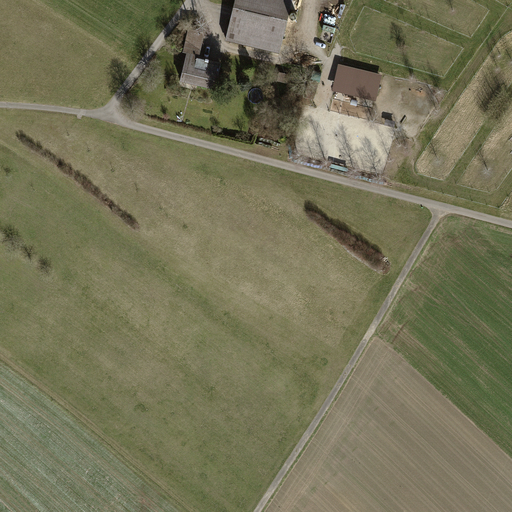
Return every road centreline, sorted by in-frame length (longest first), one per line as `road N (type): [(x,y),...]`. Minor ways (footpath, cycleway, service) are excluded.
road 1 (track): [(511,225),(103,117),(0,106)]
road 2 (track): [(257,511),(443,207)]
road 3 (track): [(0,353),(194,511)]
road 4 (track): [(103,117),(191,0)]
